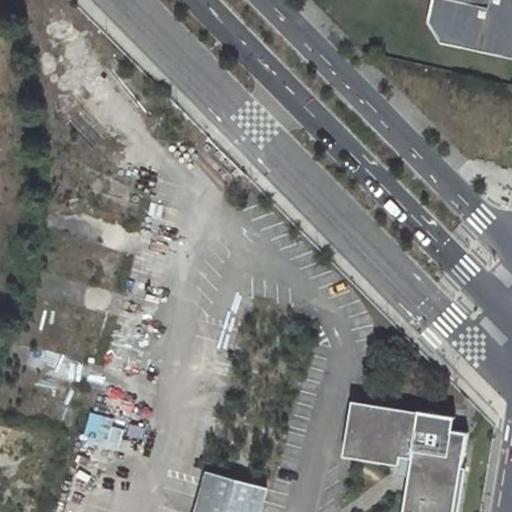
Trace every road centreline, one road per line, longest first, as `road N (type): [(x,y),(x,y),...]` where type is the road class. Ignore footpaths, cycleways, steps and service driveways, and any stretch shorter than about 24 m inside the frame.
road 1 (primary): [(198,0),(511,321)]
road 2 (unknown): [(323,511),(363,338),(318,283),(221,215),(239,162)]
road 3 (primary): [(511,248),(269,0)]
road 4 (unknown): [(159,511),(221,215)]
